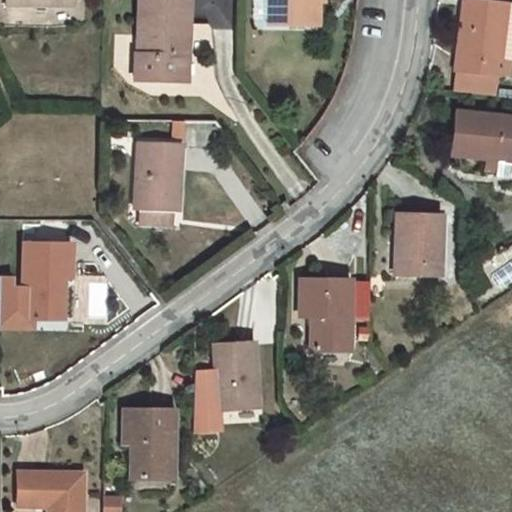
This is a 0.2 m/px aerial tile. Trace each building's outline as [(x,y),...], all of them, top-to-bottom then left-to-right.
[(186,0),(137,0),(137,54),(134,54),(134,80),(177,81),(178,55),(186,55),(186,0)] [(266,0),(267,21),(313,22),(313,5),(310,5),(310,2),(318,2),(317,0),(266,0)] [(505,3),(481,0),(461,0),(453,72),(497,77),(505,3)] [(511,3),(505,3),(497,77),(507,78),(509,62),(511,62),(511,3)] [(186,55),(178,55),(177,81),(185,81),(186,55)] [(511,118),(454,112),(450,154),(486,158),(495,159),(495,157),(511,158),(511,118)] [(180,122),(172,122),(171,138),(180,138),(180,122)] [(180,143),(137,142),(134,211),(140,211),(170,212),(177,212),(180,143)] [(495,159),(486,158),(484,171),(494,172),(493,181),(508,183),(511,179),(511,158),(495,157),(495,159)] [(170,212),(140,211),(140,224),(170,225),(170,212)] [(399,215),(395,215),(394,244),(393,274),(438,275),(440,216),(436,216),(399,215)] [(69,245),(22,244),(21,319),(53,319),(54,276),(62,276),(69,277),(69,245)] [(62,276),(54,276),(53,319),(61,319),(62,276)] [(348,351),(348,281),(299,280),(298,316),(310,316),(309,350),(348,351)] [(366,285),(353,284),(352,312),(366,313),(366,285)] [(367,328),(358,328),(357,340),(366,340),(367,328)] [(252,343),(212,346),(214,372),(193,373),(193,431),(218,430),(217,410),(256,407),(252,343)] [(122,444),(130,444),(141,444),(141,451),(138,451),(138,479),(171,479),(172,410),(122,410),(122,444)] [(138,479),(138,451),(141,451),(141,444),(130,444),(129,479),(138,479)] [(81,511),(82,473),(17,473),(16,507),(47,506),(50,506),(49,511),(81,511)] [(118,511),(119,488),(101,488),(100,511),(118,511)]
